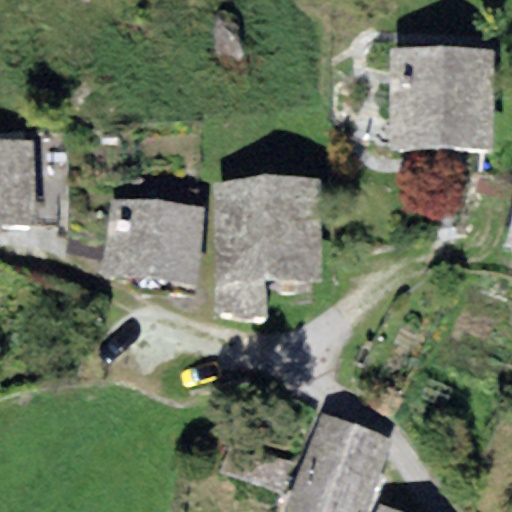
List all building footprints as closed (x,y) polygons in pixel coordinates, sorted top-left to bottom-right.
[(389,150),(493,150),(493,51),(389,51),(389,150)] [(0,140),(0,226),(34,226),(32,140),(0,140)] [(320,179),(209,182),(212,285),(213,311),(265,316),(264,283),(322,282),(320,179)] [(511,189),(504,215),(499,255),(511,258),(511,189)] [(197,286),(204,208),(108,200),(101,278),(197,286)] [(365,511),(389,441),(317,417),(285,511),(365,511)]
